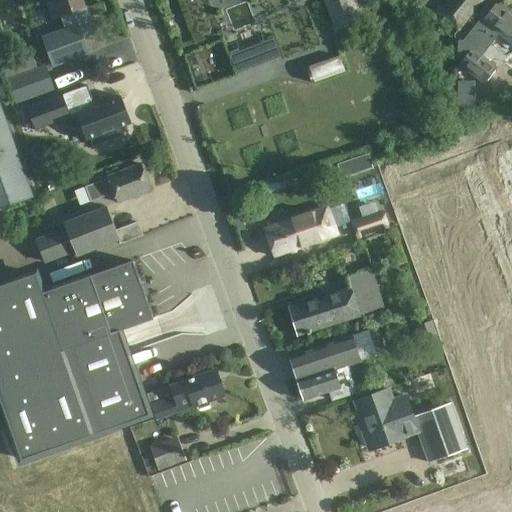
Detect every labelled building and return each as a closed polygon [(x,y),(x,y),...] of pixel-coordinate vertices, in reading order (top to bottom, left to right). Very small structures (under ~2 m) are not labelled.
[(43,37),(53,66),(88,54),(82,39),(96,35),(97,30),(89,8),(84,6),(82,0),(53,0),(54,1),(48,4),(53,19),(61,16),(65,29),(43,37)] [(323,0),(335,30),(363,20),(355,0),(323,0)] [(446,0),(436,13),(458,31),(484,0),(446,0)] [(498,33),(511,43),(511,12),(497,1),(475,30),(491,42),(498,33)] [(273,39),(236,53),(241,66),(278,52),(273,39)] [(458,85),(474,97),(497,68),(466,44),(457,56),(463,61),(460,65),(469,72),(458,85)] [(45,66),(8,80),(16,103),(54,89),(45,66)] [(88,86),(27,109),(35,131),(77,115),(86,141),(91,140),(93,147),(124,136),(121,128),(132,124),(121,96),(100,104),(101,105),(95,107),(95,106),(88,86)] [(0,208),(33,197),(0,104),(0,208)] [(115,192),(119,203),(151,190),(141,164),(109,177),(109,178),(85,187),(91,201),(115,192)] [(452,184),(410,200),(417,218),(431,213),(438,231),(477,217),(468,194),(458,198),(452,184)] [(338,235),(326,203),(264,227),(273,256),(338,235)] [(36,240),(45,264),(75,252),(77,258),(110,245),(120,242),(121,244),(143,235),(138,222),(116,231),(107,207),(63,223),(65,228),(36,240)] [(382,212),(352,222),(357,238),(388,228),(382,212)] [(443,248),(430,253),(437,272),(479,257),(475,246),(486,242),(477,217),(438,231),(443,248)] [(100,338),(153,319),(146,296),(143,297),(139,284),(141,283),(133,260),(42,292),(35,274),(0,286),(0,399),(21,460),(149,415),(127,353),(108,360),(100,338)] [(50,274),(54,284),(83,274),(80,263),(50,274)] [(494,265),(455,279),(462,298),(501,285),(494,265)] [(289,308),(298,336),(360,317),(360,315),(384,308),(372,270),(348,277),(351,288),(289,308)] [(501,285),(462,298),(467,313),(506,299),(501,285)] [(506,299),(467,313),(473,329),(511,316),(506,299)] [(436,307),(427,310),(430,319),(439,316),(436,307)] [(511,316),(473,329),(480,345),(511,333),(511,316)] [(437,337),(431,321),(417,326),(423,342),(437,337)] [(452,326),(442,329),(446,339),(456,335),(452,326)] [(511,333),(480,345),(486,361),(511,351),(511,333)] [(456,335),(446,339),(450,348),(459,344),(456,335)] [(289,357),(298,384),(334,371),(335,373),(344,370),(343,368),(345,367),(360,362),(352,336),(289,357)] [(511,351),(486,361),(492,377),(511,370),(511,351)] [(464,358),(454,361),(458,371),(468,367),(464,358)] [(334,371),(298,384),(303,400),(329,392),(332,401),(354,393),(345,367),(343,368),(344,370),(335,373),(334,371)] [(468,367),(458,371),(460,379),(471,376),(468,367)] [(175,397),(178,406),(192,401),(194,407),(197,405),(199,409),(210,405),(209,401),(225,395),(216,370),(171,387),(170,386),(147,394),(156,419),(158,419),(153,405),(175,397)] [(511,370),(492,377),(498,393),(511,387),(511,370)] [(511,387),(498,393),(504,409),(511,406),(511,387)] [(389,390),(356,401),(363,421),(360,422),(370,450),(373,449),(406,438),(405,436),(417,431),(429,464),(467,450),(450,404),(412,418),(404,397),(393,401),(389,390)] [(475,390),(465,394),(468,402),(478,399),(475,390)] [(478,399),(468,402),(471,411),(482,408),(478,399)] [(150,447),(158,468),(159,470),(186,460),(177,437),(150,447)] [(123,469),(115,473),(119,482),(127,479),(123,469)] [(503,472),(494,476),(497,488),(508,484),(503,472)] [(115,473),(105,475),(109,486),(119,482),(115,473)] [(81,478),(73,482),(78,494),(86,491),(81,478)] [(73,482),(64,485),(69,498),(78,494),(73,482)] [(152,511),(144,489),(122,497),(128,511),(152,511)] [(39,491),(31,494),(35,506),(43,503),(39,491)] [(31,494),(21,498),(26,509),(35,506),(31,494)] [(502,495),(492,499),(497,511),(506,508),(502,495)] [(463,511),(458,496),(413,511),(463,511)] [(128,511),(122,497),(102,504),(104,511),(128,511)]
